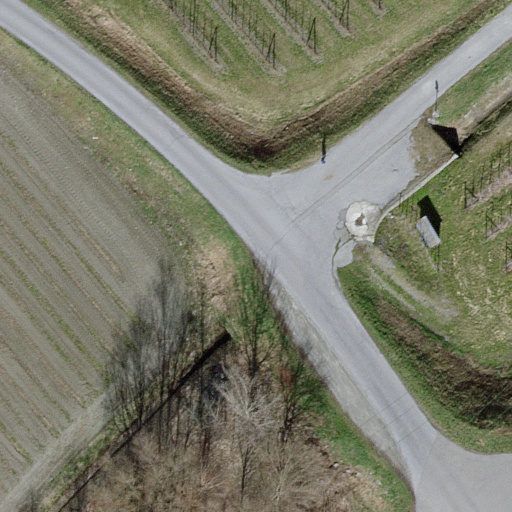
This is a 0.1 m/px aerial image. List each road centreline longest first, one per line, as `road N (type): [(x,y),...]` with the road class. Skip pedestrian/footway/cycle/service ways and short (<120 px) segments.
road 1 (unclassified): [(0,22),(68,62),(256,222),(469,511)]
road 2 (track): [(256,222),(511,21)]
